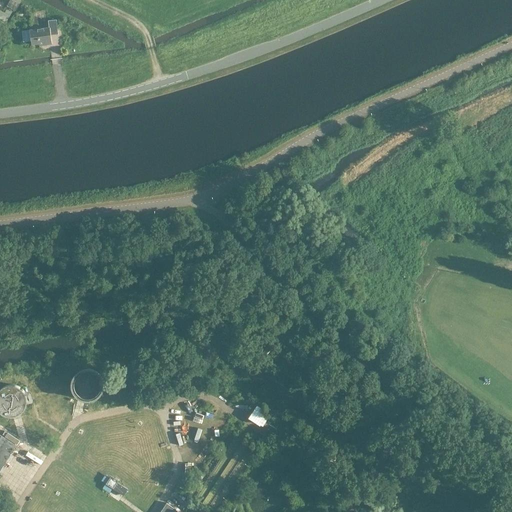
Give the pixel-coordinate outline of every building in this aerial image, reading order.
[(20,0),(10,0),(8,5),(16,10),(22,1),(20,0)] [(0,20),(6,24),(11,15),(0,9),(0,20)] [(49,28),(30,30),(22,31),(23,42),(31,41),(32,45),(45,43),(45,45),(52,44),(51,35),(58,35),(57,20),(48,21),(49,28)] [(72,384),(72,385),(72,386),(72,387),(73,389),(73,390),(73,391),(74,392),(74,393),(75,394),(76,395),(77,396),(77,397),(78,397),(80,398),(81,399),(82,399),(83,400),(85,400),(86,400),(86,401),(88,401),(89,401),(90,400),(91,400),(93,400),(94,399),(95,399),(96,398),(97,398),(98,397),(99,396),(100,396),(100,395),(101,394),(101,393),(102,393),(102,392),(102,391),(103,390),(103,389),(103,388),(103,387),(111,386),(109,375),(101,377),(101,376),(100,375),(99,374),(99,373),(98,373),(97,372),(96,371),(95,371),(93,370),(90,369),(88,369),(85,369),(82,370),(80,371),(78,373),(76,375),(75,376),(74,377),(74,378),(73,379),(73,380),(73,381),(72,383),(72,384)] [(0,411),(1,412),(3,414),(5,415),(8,416),(10,416),(13,416),(14,416),(16,416),(17,415),(19,415),(20,414),(22,413),(24,411),(25,409),(26,407),(27,405),(27,404),(27,403),(33,402),(31,391),(25,392),(23,390),(22,388),(20,387),(18,386),(15,385),(13,385),(10,385),(8,385),(6,386),(3,387),(1,389),(0,389),(0,411)] [(263,426),(270,415),(257,406),(250,417),(263,426)] [(0,471),(17,446),(0,434),(0,471)] [(128,489),(118,482),(110,478),(106,484),(123,495),(124,496),(128,489)] [(180,511),(167,503),(160,511),(180,511)]
